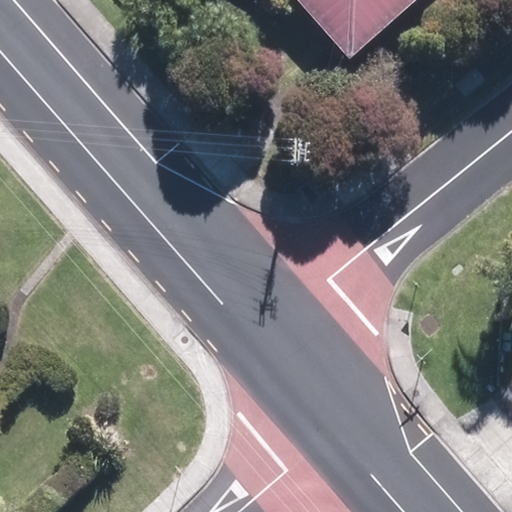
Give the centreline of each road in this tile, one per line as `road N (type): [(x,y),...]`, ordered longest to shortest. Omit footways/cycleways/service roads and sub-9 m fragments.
road 1 (tertiary): [(0,47),(303,392)]
road 2 (residential): [(511,133),(362,264),(303,392)]
road 3 (tertiary): [(303,392),(407,511)]
road 4 (residential): [(240,511),(278,455),(303,392)]
